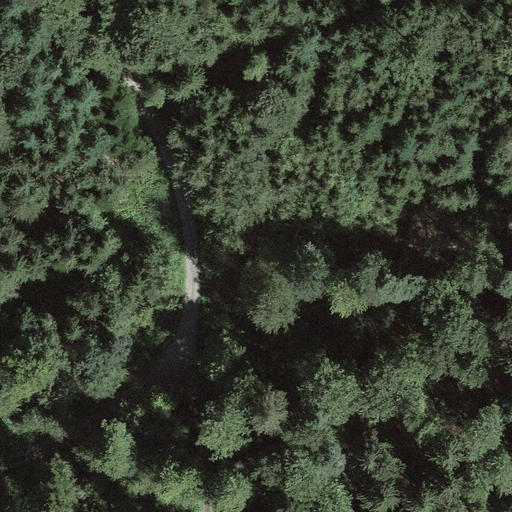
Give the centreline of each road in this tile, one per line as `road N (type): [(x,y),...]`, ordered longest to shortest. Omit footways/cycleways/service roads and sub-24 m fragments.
road 1 (track): [(98,0),(169,146),(192,241),(189,348),(122,405),(0,459)]
road 2 (track): [(189,348),(187,406),(207,511)]
